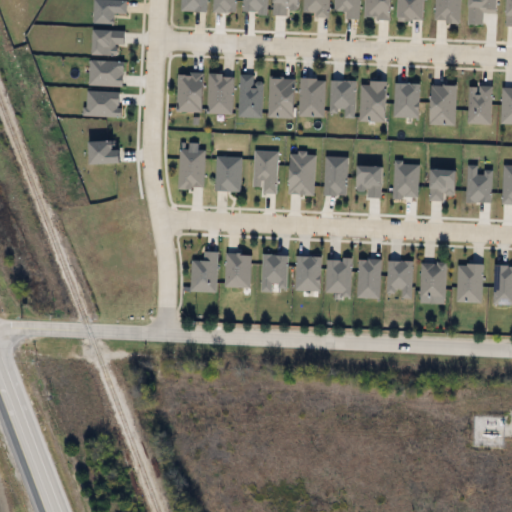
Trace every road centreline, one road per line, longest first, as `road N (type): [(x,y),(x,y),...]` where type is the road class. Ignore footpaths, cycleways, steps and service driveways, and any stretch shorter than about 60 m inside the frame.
road 1 (residential): [(0,334),(88,326),(511,341)]
road 2 (residential): [(156,35),(511,51)]
road 3 (residential): [(159,215),(511,228)]
road 4 (residential): [(163,329),(164,240),(150,155),(157,0)]
road 5 (primary): [(0,377),(48,511)]
